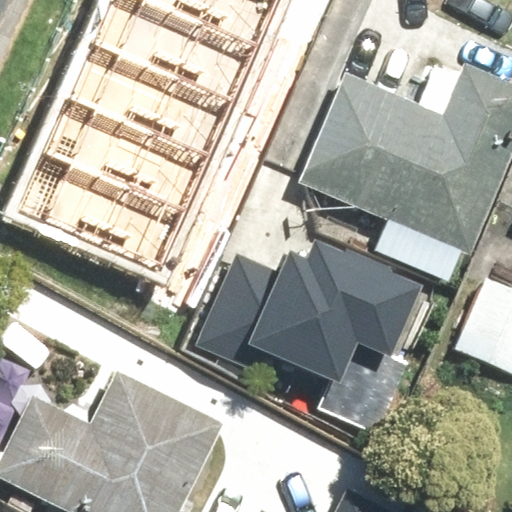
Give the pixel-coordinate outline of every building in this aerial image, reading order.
[(250,47),(141,0),(110,0),(91,45),(226,103),(250,47)] [(270,0),(141,0),(250,47),(270,0)] [(226,103),(91,45),(67,101),(201,160),(226,103)] [(340,68),(294,175),(394,218),(379,253),(449,283),(462,254),(476,260),(511,176),(511,82),(466,63),(445,113),(340,68)] [(201,160),(67,101),(42,157),(177,216),(201,160)] [(177,216),(42,157),(17,213),(152,272),(177,216)] [(243,246),(198,345),(374,424),(400,366),(383,358),(416,286),(295,232),(281,263),(243,246)] [(511,289),(484,277),(449,353),(511,382),(511,289)] [(0,477),(73,511),(183,511),(227,422),(118,370),(93,422),(37,395),(0,471),(0,477)] [(272,511),(258,505),(254,511),(378,511),(343,494),(333,511),(272,511)]
